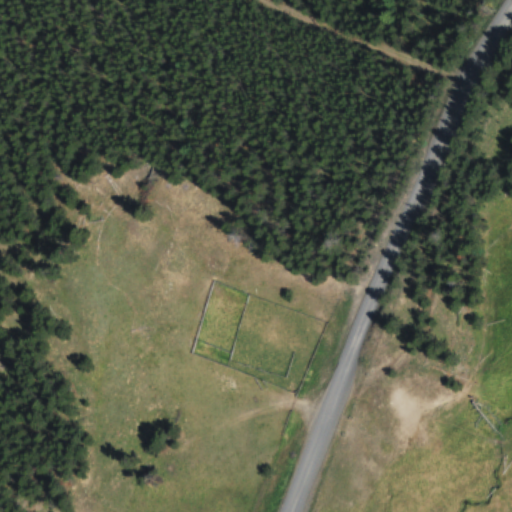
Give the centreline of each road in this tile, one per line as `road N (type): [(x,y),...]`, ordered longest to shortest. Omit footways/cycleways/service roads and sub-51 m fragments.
road 1 (tertiary): [(289,511),(369,301),(475,65),(511,10)]
road 2 (track): [(273,0),(425,60),(475,65)]
